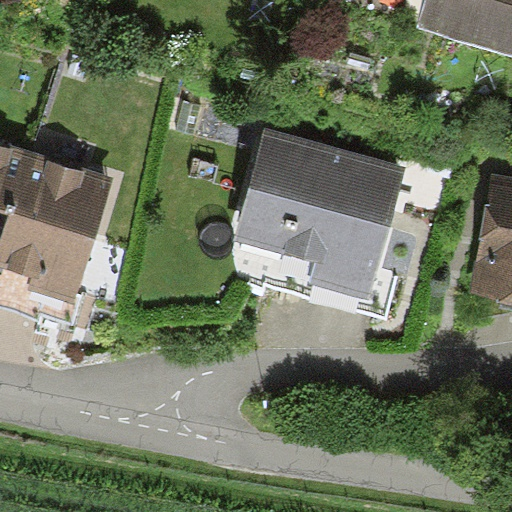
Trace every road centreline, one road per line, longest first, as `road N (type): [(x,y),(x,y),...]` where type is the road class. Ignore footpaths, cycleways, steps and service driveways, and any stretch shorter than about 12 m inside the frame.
road 1 (residential): [(511,364),(358,376),(213,373),(177,384),(153,430)]
road 2 (residential): [(153,430),(511,492)]
road 3 (residential): [(0,393),(153,430)]
